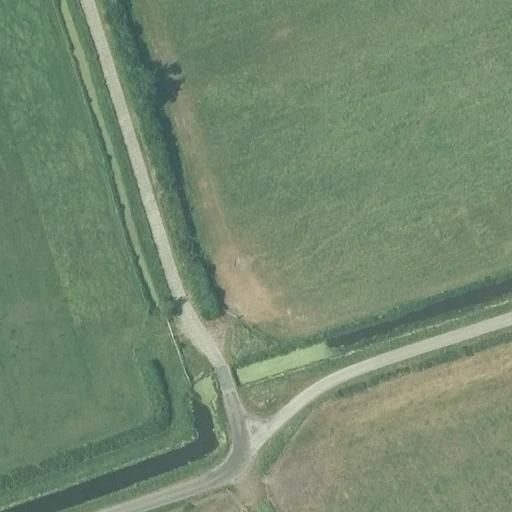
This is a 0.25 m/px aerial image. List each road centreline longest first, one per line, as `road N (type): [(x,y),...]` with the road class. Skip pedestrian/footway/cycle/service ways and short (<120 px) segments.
road 1 (track): [(96,0),(192,313),(218,356),(246,448)]
road 2 (track): [(511,322),(324,383),(223,475),(129,511)]
